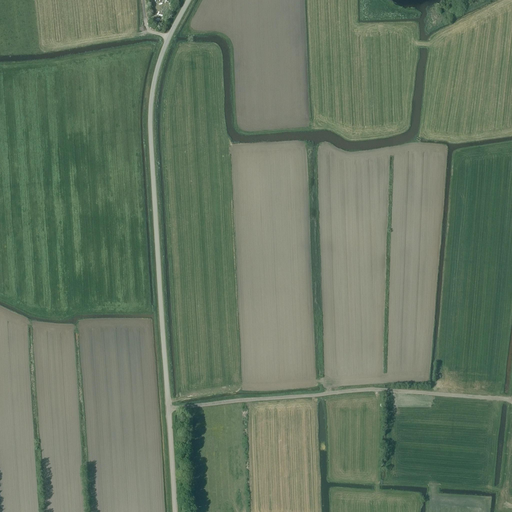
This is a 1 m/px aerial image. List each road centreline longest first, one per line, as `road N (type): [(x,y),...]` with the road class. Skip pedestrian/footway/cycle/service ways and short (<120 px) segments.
road 1 (unclassified): [(174,511),(150,121),(160,60),(189,0)]
road 2 (track): [(168,409),(372,389),(511,401)]
road 3 (track): [(0,52),(147,29)]
